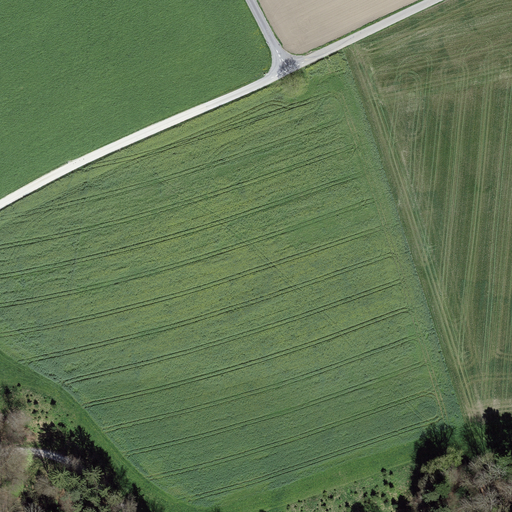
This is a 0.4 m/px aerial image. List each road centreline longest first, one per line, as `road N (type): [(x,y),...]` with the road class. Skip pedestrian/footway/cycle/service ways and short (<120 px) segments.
road 1 (track): [(286,70),(0,204)]
road 2 (unclassified): [(434,0),(286,70)]
road 3 (track): [(130,511),(79,468),(24,450)]
